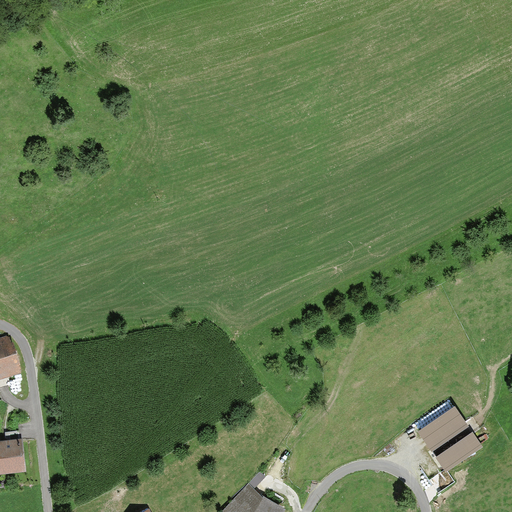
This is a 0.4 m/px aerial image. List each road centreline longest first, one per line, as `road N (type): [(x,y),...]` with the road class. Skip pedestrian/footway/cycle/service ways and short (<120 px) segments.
road 1 (residential): [(46,511),(27,359),(0,324)]
road 2 (residential): [(423,511),(414,484),(380,464),(338,472),(304,511)]
